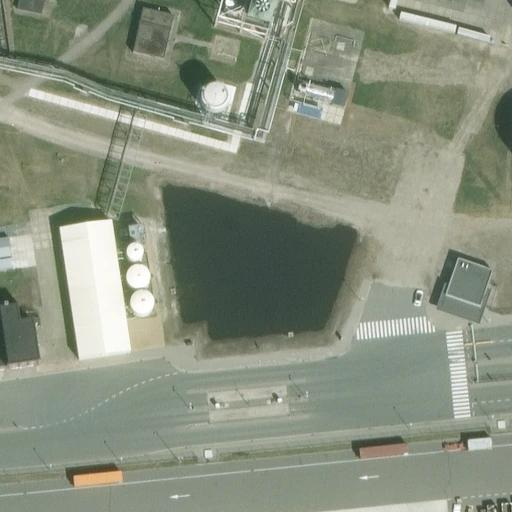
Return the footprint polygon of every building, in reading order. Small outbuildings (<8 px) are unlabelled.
[(38,14),(41,0),(10,0),(9,7),(38,14)] [(161,59),(171,15),(140,8),(130,52),(161,59)] [(227,99),(196,98),(195,124),(226,125),(227,99)] [(109,222),(58,230),(77,361),(129,353),(109,222)] [(480,319),(493,270),(458,261),(445,310),(480,319)] [(0,371),(38,366),(32,325),(18,327),(15,311),(0,313),(0,371)]
